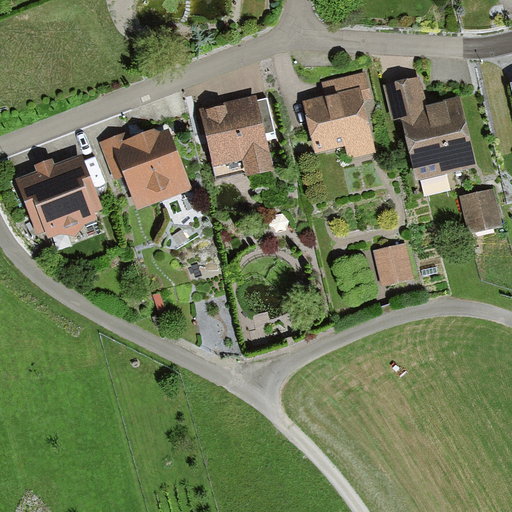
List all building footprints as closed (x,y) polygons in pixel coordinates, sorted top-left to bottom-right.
[(326,99),(303,104),(316,156),(346,149),(349,161),(377,155),(365,104),(374,102),(367,73),(322,84),(326,99)] [(421,79),(383,88),(392,124),(402,121),(417,184),(477,170),(460,99),(428,107),(421,79)] [(257,98),(199,111),(214,172),(243,165),(246,181),(277,174),(268,136),(276,134),(267,100),(258,102),(257,98)] [(130,132),(100,145),(115,183),(124,180),(138,214),(194,192),(170,132),(160,135),(154,133),(133,141),(130,132)] [(37,174),(16,183),(38,237),(46,234),(49,242),(61,237),(76,239),(86,227),(99,223),(95,215),(104,212),(82,156),(56,167),(53,161),(35,169),(37,174)] [(495,190),(460,198),(469,237),(504,229),(495,190)] [(407,244),(374,252),(383,288),(415,281),(407,244)]
